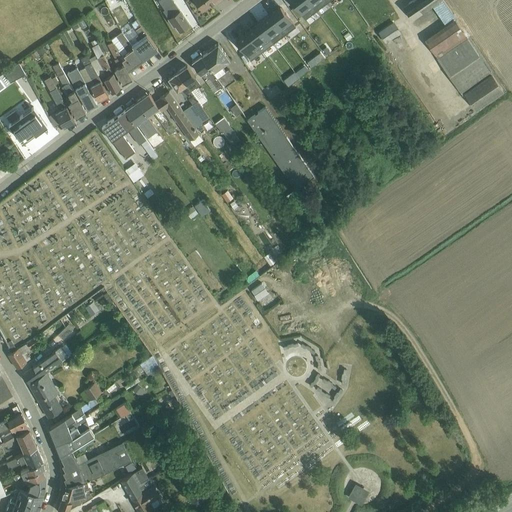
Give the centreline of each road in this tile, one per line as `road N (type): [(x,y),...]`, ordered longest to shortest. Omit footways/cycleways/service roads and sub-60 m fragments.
road 1 (tertiary): [(247,0),(0,191)]
road 2 (track): [(416,511),(464,482),(473,445),(401,333),(381,310),(361,305)]
road 3 (tertiary): [(0,350),(46,433),(54,463),(46,511)]
